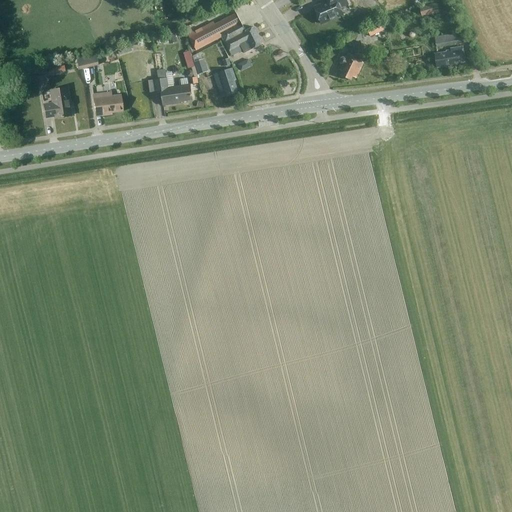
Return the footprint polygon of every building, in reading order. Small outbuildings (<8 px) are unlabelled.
[(339,8),(348,4),(345,0),(327,0),(328,2),(314,8),(318,17),(317,19),(318,22),(320,23),(321,24),(342,15),(339,8)] [(437,3),(420,8),(422,18),(440,13),(437,3)] [(246,31),(237,14),(215,25),(214,22),(188,35),(196,51),(222,37),(229,51),(241,45),(245,53),(252,49),(253,49),(263,44),(254,27),(246,31)] [(384,30),(380,22),(359,32),(360,34),(368,30),(371,37),(384,30)] [(178,42),(175,33),(167,35),(170,44),(178,42)] [(433,37),(435,47),(459,44),(457,34),(433,37)] [(349,53),(346,58),(344,57),(342,58),(340,60),(340,62),(341,64),(343,66),(340,71),(343,72),(341,76),(351,80),(353,77),(357,78),(371,47),(361,42),(355,56),(349,53)] [(448,66),(449,67),(466,64),(463,47),(451,49),(451,51),(446,51),(446,53),(435,54),(437,68),(448,66)] [(99,65),(96,53),(76,58),(79,70),(99,65)] [(109,55),(108,60),(111,62),(115,61),(116,57),(113,54),(109,55)] [(222,61),(225,67),(231,65),(229,58),(222,61)] [(209,71),(205,59),(194,62),(198,75),(209,71)] [(65,72),(65,66),(48,69),(49,74),(65,72)] [(26,70),(27,78),(44,75),(43,68),(26,70)] [(227,95),(228,96),(238,92),(234,81),(236,80),(232,69),(214,75),(221,97),(227,95)] [(190,85),(168,88),(167,78),(154,80),(156,92),(156,93),(162,93),(164,106),(181,103),(181,102),(192,100),(190,85)] [(54,117),(55,119),(72,116),(67,88),(50,91),(52,104),(44,105),(46,119),(54,117)] [(121,96),(112,97),(112,93),(93,95),(96,117),(111,115),(111,113),(123,112),(121,96)]
